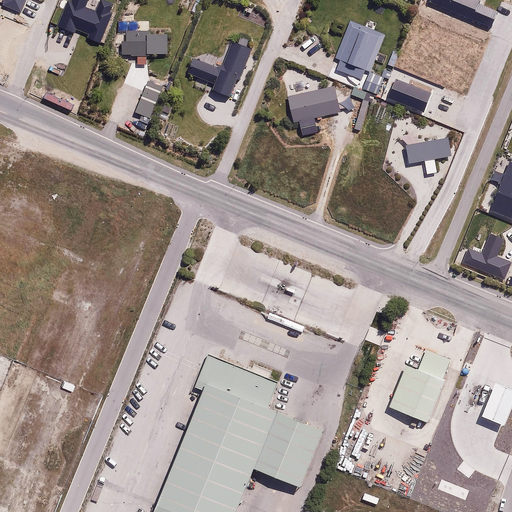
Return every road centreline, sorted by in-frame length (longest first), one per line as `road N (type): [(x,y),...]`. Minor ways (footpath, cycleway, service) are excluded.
road 1 (unclassified): [(209,196),(431,286)]
road 2 (unclassified): [(5,113),(209,196)]
road 3 (residential): [(291,0),(209,196)]
road 4 (residential): [(431,286),(511,90)]
